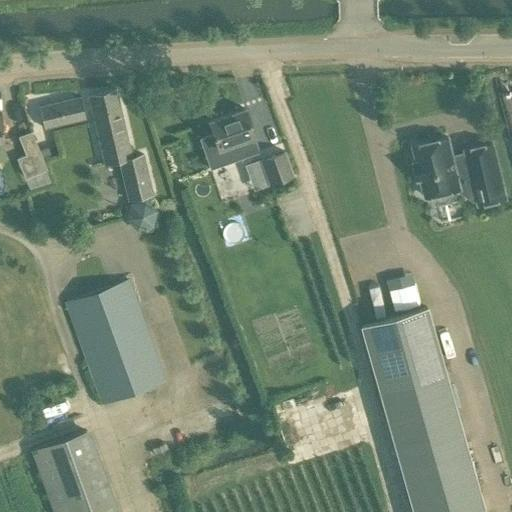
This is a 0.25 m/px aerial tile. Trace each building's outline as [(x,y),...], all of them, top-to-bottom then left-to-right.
[(132,158),(115,90),(89,97),(105,165),(119,162),(119,161),(125,160),(132,158)] [(43,128),(85,119),(80,98),(39,107),(43,128)] [(210,169),(258,152),(253,138),(254,137),(245,109),(208,122),(213,134),(199,139),(210,169)] [(25,178),(46,169),(41,158),(38,151),(30,132),(18,137),(26,155),(17,159),(25,178)] [(415,163),(419,180),(422,179),(426,197),(433,195),(434,200),(437,202),(440,204),(443,204),(449,202),(452,201),(454,198),(454,195),(453,191),(461,189),(460,187),(474,183),(479,205),(506,198),(493,144),(466,151),(467,154),(453,158),(448,138),(414,147),(418,163),(415,163)] [(46,148),(38,151),(41,158),(49,155),(46,148)] [(269,184),(292,176),(284,152),(261,160),(269,184)] [(133,158),(132,158),(125,160),(134,198),(129,199),(128,197),(127,197),(128,200),(152,194),(143,155),(133,158)] [(167,228),(143,237),(165,291),(189,282),(167,228)] [(102,403),(164,381),(127,281),(66,303),(102,403)] [(413,511),(484,511),(426,308),(361,327),(413,511)] [(115,511),(86,431),(32,451),(53,511),(115,511)]
